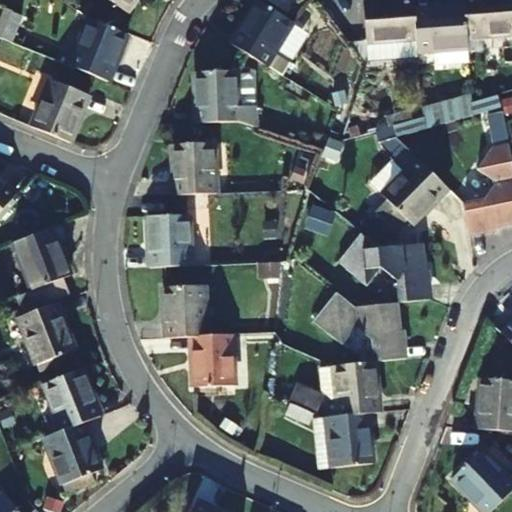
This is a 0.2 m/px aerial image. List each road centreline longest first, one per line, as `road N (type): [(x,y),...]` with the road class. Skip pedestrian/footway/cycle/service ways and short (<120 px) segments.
road 1 (residential): [(193,441),(145,389),(115,327),(105,265),(115,182)]
road 2 (residential): [(391,511),(468,310),(511,263)]
road 3 (residential): [(115,182),(174,38),(200,0)]
road 4 (residential): [(338,511),(193,441)]
road 5 (residential): [(115,182),(0,135)]
